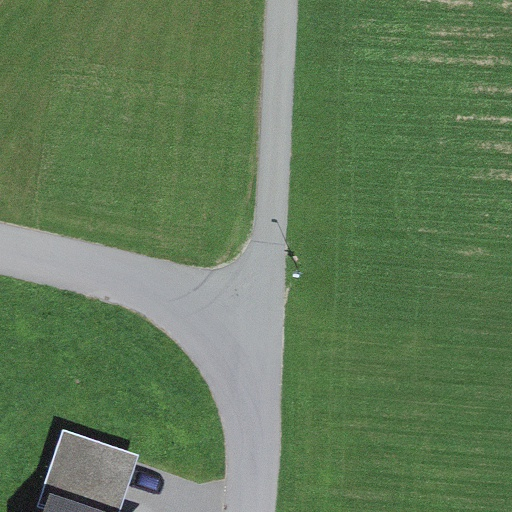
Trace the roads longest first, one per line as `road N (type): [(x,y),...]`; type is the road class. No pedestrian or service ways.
road 1 (unclassified): [(254,331),(267,262),(283,0)]
road 2 (residential): [(254,331),(147,287),(0,252)]
road 3 (residential): [(250,511),(254,331)]
